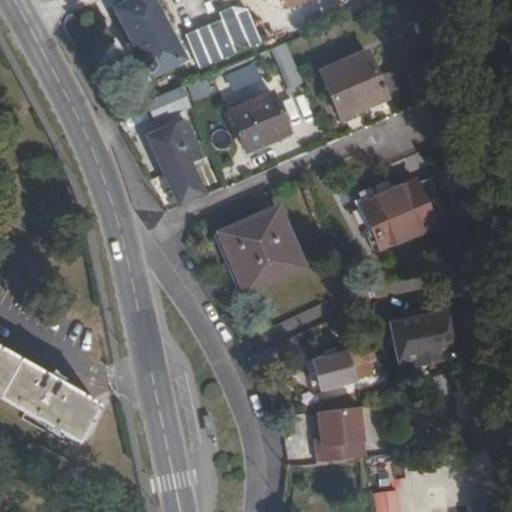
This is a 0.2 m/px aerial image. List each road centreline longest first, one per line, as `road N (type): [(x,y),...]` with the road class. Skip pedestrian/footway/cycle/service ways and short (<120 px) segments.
road 1 (residential): [(254,511),(255,447),(233,391),(183,298),(114,212)]
road 2 (tertiary): [(179,511),(114,212)]
road 3 (tertiary): [(114,212),(14,0)]
